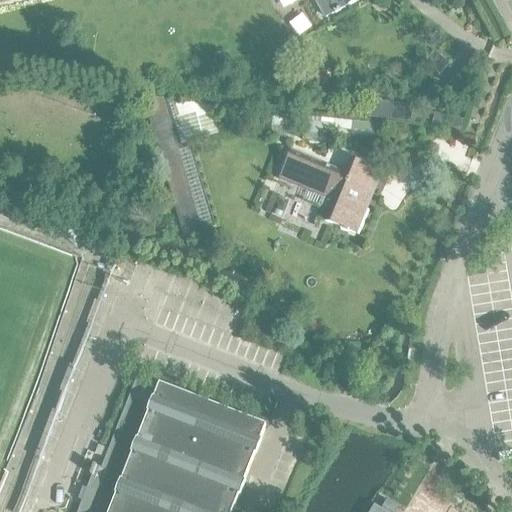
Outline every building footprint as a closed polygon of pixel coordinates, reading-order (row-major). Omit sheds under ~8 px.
[(162,99),(144,97),(162,156),(160,156),(160,158),(162,157),(164,164),(169,183),(168,183),(168,185),(170,185),(177,208),(175,208),(176,210),(177,209),(185,236),(201,231),(177,152),(162,99)] [(212,105),(175,101),(187,141),(220,131),(212,105)] [(270,134),(291,137),(293,119),(272,117),(270,134)] [(343,174),(290,151),(279,180),(294,187),(296,184),(333,199),(324,222),(355,235),(366,209),(359,206),(374,168),(350,158),(343,174)] [(138,165),(129,195),(144,200),(153,170),(138,165)] [(233,511),(267,426),(137,377),(100,468),(93,465),(89,475),(91,475),(86,490),(77,511),(233,511)]
